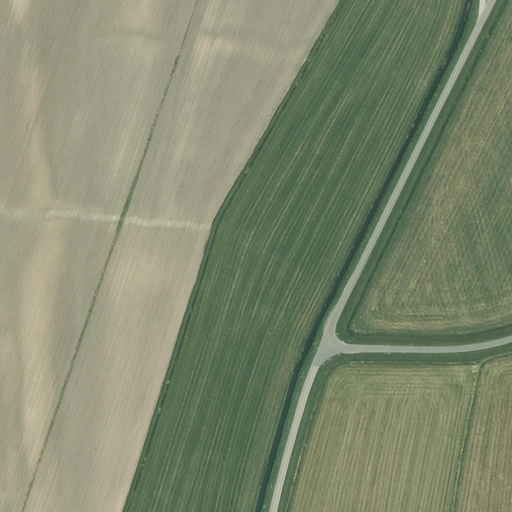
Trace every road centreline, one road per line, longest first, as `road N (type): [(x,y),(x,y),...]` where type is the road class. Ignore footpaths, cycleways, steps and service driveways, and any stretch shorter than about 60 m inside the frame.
road 1 (unclassified): [(322,347),(491,0)]
road 2 (unclassified): [(322,347),(462,349),(511,338)]
road 3 (unclassified): [(272,511),(322,347)]
